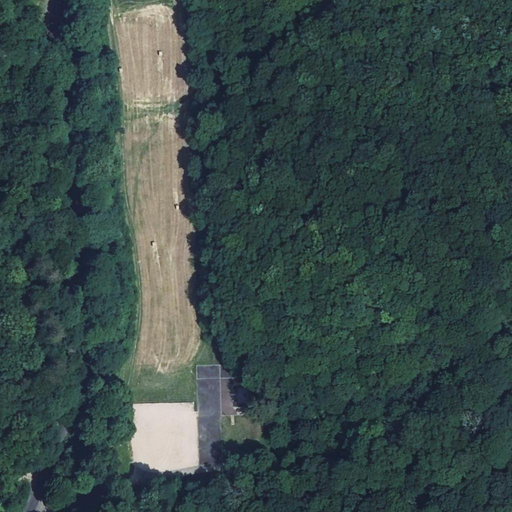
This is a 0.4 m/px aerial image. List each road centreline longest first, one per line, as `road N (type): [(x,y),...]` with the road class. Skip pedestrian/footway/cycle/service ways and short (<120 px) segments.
road 1 (tertiary): [(30,511),(75,354),(60,0)]
road 2 (track): [(72,511),(142,480),(247,461),(316,467),(342,459),(511,350)]
road 3 (track): [(338,0),(244,84)]
